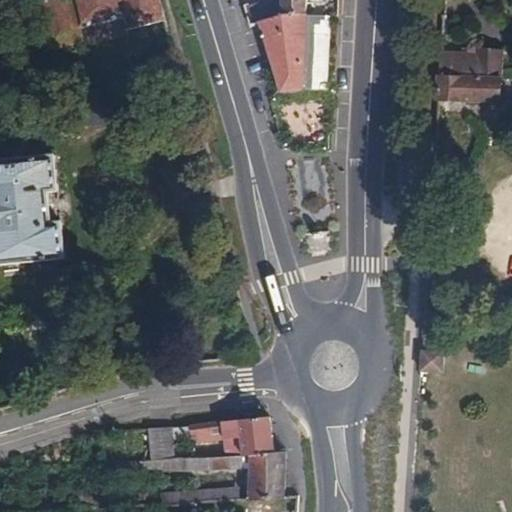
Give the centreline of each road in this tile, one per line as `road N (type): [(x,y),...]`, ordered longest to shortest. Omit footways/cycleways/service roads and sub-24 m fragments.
road 1 (primary): [(308,336),(280,278),(203,0)]
road 2 (primary): [(380,0),(367,308),(352,332)]
road 3 (tertiary): [(292,375),(85,393),(0,420)]
